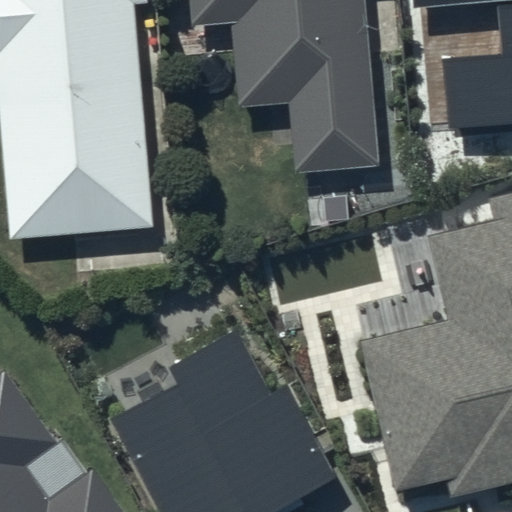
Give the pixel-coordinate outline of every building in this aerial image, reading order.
[(0,0),(0,157),(5,230),(150,221),(133,0),(0,0)] [(190,0),(192,20),(231,17),(237,98),(290,94),(295,164),(380,158),(364,0),(190,0)] [(511,0),(495,0),(500,45),(444,50),(451,121),(511,114),(511,0)] [(511,187),(489,193),(493,210),(428,226),(449,315),(360,337),(394,480),(444,468),(449,488),(511,472),(511,187)] [(269,381),(234,315),(166,350),(176,368),(104,406),(159,511),(273,511),(268,502),(334,467),(285,373),(269,381)] [(0,511),(126,511),(90,461),(45,493),(19,456),(54,432),(3,360),(0,362),(0,511)]
